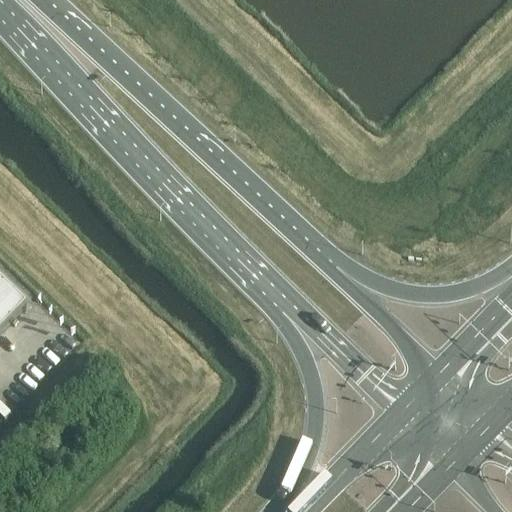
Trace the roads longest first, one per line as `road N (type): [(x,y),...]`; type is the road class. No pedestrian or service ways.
road 1 (secondary): [(0,8),(172,200),(278,300)]
road 2 (secondary): [(325,263),(45,0)]
road 3 (trunk): [(278,300),(316,400),(306,462),(280,511)]
road 4 (trunk): [(511,266),(465,291),(441,293),(409,291),(325,263)]
road 5 (secondary): [(278,300),(399,414)]
road 6 (secondary): [(440,373),(325,263)]
road 7 (trunk): [(399,414),(304,511)]
